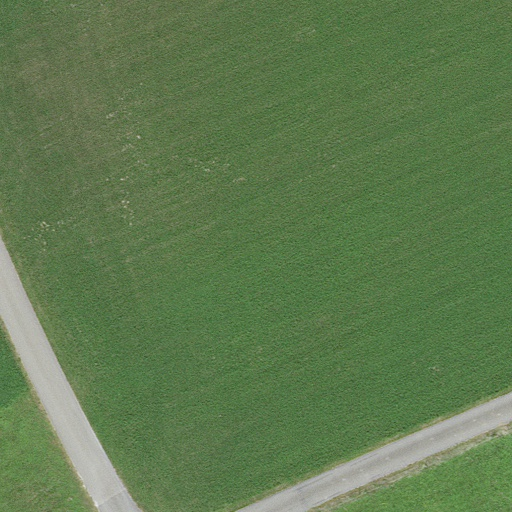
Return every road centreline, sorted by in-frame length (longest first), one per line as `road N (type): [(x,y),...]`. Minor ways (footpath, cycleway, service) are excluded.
road 1 (unclassified): [(267,511),(511,406)]
road 2 (unclassified): [(0,274),(119,511)]
